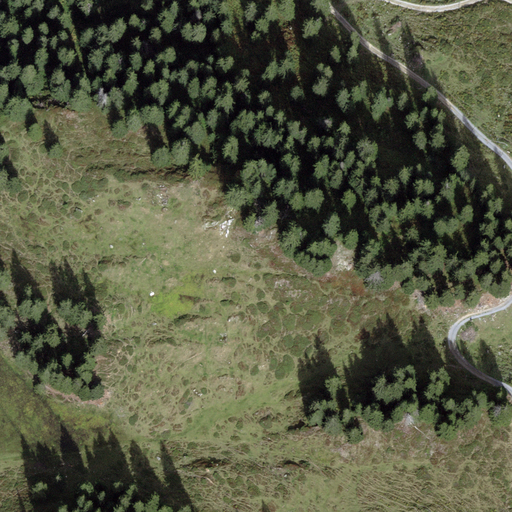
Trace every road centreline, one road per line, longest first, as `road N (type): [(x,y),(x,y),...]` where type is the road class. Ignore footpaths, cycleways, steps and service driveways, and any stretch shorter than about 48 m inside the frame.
road 1 (track): [(511,166),(434,87),(321,0)]
road 2 (track): [(511,392),(452,350),(452,331),(467,316),(511,297)]
